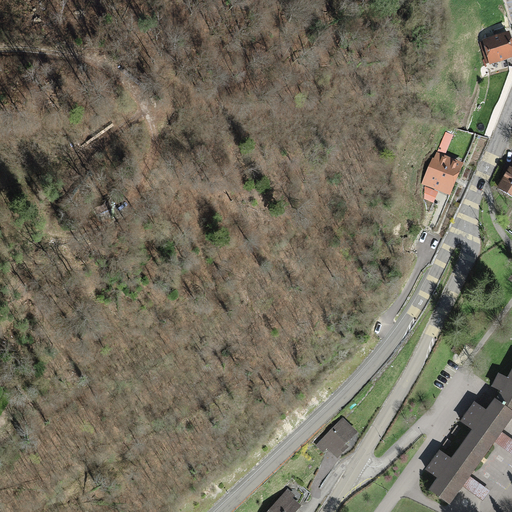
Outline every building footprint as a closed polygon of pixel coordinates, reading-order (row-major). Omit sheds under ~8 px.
[(511,44),(509,35),(481,43),(487,66),(511,59),(511,44)] [(463,165),(437,153),(423,185),(449,196),(463,165)] [(511,169),(510,168),(496,189),(511,199),(511,169)] [(426,190),(422,198),(431,203),(436,195),(426,190)] [(106,199),(94,204),(98,213),(110,208),(106,199)] [(511,368),(507,378),(497,373),(491,384),(499,389),(494,397),(511,409),(511,368)] [(502,431),(511,416),(511,409),(494,397),(486,410),(475,402),(461,421),(474,430),(453,460),(438,450),(424,471),(437,480),(429,491),(451,505),(464,486),(471,476),(494,443),(502,431)] [(360,434),(344,419),(318,446),(325,453),(329,449),(337,457),(360,434)] [(511,438),(502,431),(494,443),(511,455),(511,438)] [(489,489),(471,476),(464,486),(483,499),(489,489)] [(302,511),(283,496),(269,511),(302,511)]
